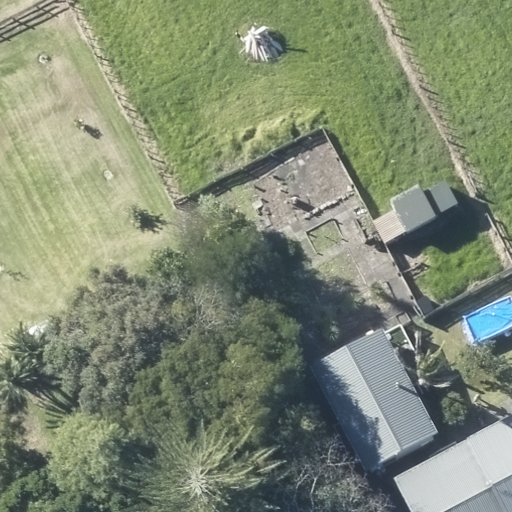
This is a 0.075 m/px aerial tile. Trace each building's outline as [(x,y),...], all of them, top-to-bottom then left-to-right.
[(293,207),(298,204),(278,161),(259,169),(266,184),(258,187),(264,199),(270,217),(293,207)] [(392,247),(412,237),(402,218),(381,228),(392,247)] [(320,321),(331,339),(374,318),(376,321),(401,308),(389,284),(320,321)] [(36,343),(46,361),(70,348),(60,328),(36,343)] [(452,442),(447,435),(398,341),(362,359),(324,379),(339,406),(346,419),(378,481),(452,442)] [(511,511),(511,432),(475,453),(406,492),(417,511),(511,511)]
